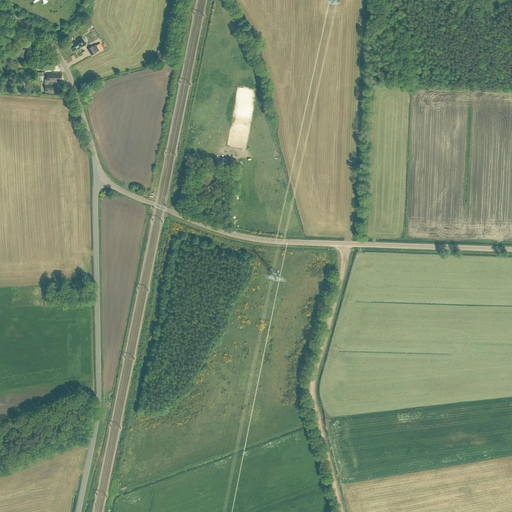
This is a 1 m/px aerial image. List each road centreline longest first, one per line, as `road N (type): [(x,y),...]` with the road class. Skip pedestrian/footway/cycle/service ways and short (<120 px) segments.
road 1 (unclassified): [(511,249),(234,235),(102,176)]
road 2 (unclassified): [(78,511),(98,411),(95,186),(102,176)]
road 3 (track): [(344,244),(312,385),(341,511)]
road 4 (unclassified): [(102,176),(59,56),(29,26),(0,13)]
